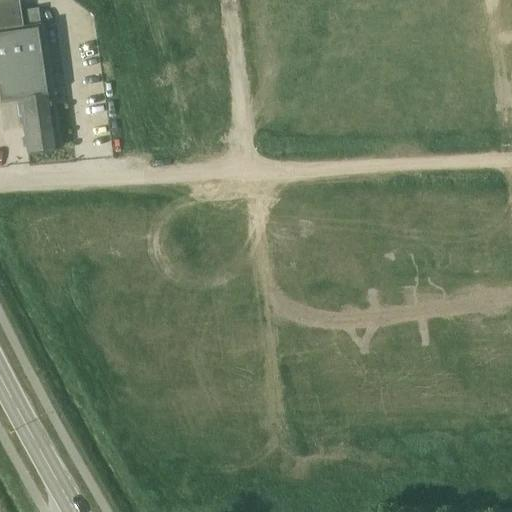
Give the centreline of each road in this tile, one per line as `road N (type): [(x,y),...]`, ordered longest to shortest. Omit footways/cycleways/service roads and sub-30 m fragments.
road 1 (unclassified): [(0,182),(286,171)]
road 2 (track): [(286,171),(511,161)]
road 3 (secondary): [(71,511),(0,374)]
